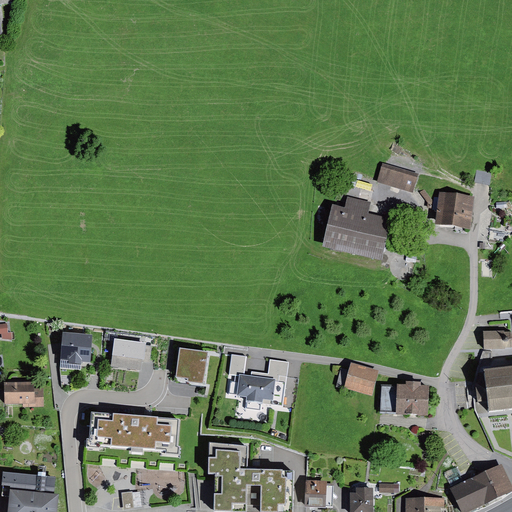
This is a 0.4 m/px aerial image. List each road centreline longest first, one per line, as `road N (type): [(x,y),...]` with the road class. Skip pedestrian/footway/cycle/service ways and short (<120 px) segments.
road 1 (residential): [(511,468),(461,436),(441,384),(256,352)]
road 2 (residential): [(75,511),(72,405),(86,396),(144,395),(160,370)]
